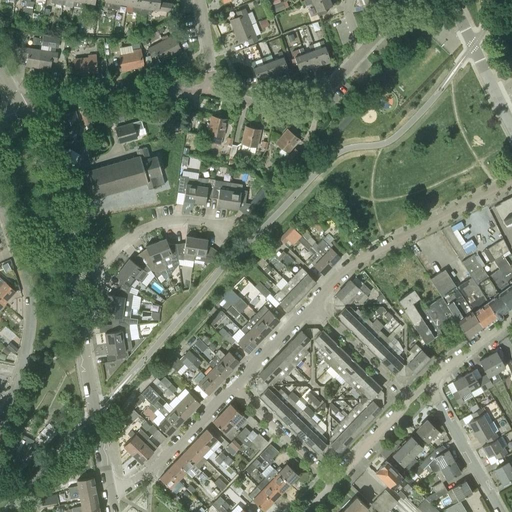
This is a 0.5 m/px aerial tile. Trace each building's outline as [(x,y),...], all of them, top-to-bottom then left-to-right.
[(26,0),(26,1),(24,12),(32,13),(34,1),(30,1),(30,0),(26,0)] [(83,0),(83,8),(87,8),(88,2),(95,3),(95,0),(83,0)] [(115,9),(116,0),(105,0),(104,7),(115,9)] [(127,4),(127,0),(116,0),(115,9),(119,9),(120,3),(127,4)] [(133,11),(136,12),(137,0),(127,0),(127,4),(133,5),(132,11),(133,11)] [(137,0),(136,12),(140,13),(141,7),(147,8),(148,0),(137,0)] [(151,8),(158,9),(160,1),(159,0),(148,0),(147,8),(146,14),(151,14),(151,8)] [(329,0),(314,0),(305,4),(306,7),(314,5),(318,15),(327,12),(325,8),(336,4),(334,0),(331,2),(329,0)] [(158,9),(172,12),(173,3),(160,1),(158,9)] [(273,12),(284,8),(282,1),(271,6),(269,7),(272,12),(273,12)] [(234,31),(251,24),(247,15),(245,8),(236,11),(238,16),(230,19),(234,31)] [(263,27),(270,24),(267,18),(260,21),(263,27)] [(251,24),(234,31),(239,42),(247,39),(249,44),(258,40),(251,24)] [(76,34),(77,26),(70,25),(69,32),(76,34)] [(11,50),(18,47),(11,32),(4,34),(11,50)] [(163,40),(171,57),(182,51),(178,43),(182,40),(178,32),(168,37),(167,35),(164,36),(165,39),(163,40)] [(293,34),(287,36),(290,42),(296,40),(293,34)] [(143,45),(150,42),(146,35),(140,39),(143,45)] [(64,38),(64,46),(78,46),(78,38),(64,38)] [(133,49),(140,47),(138,40),(131,41),(133,49)] [(171,57),(163,40),(147,48),(152,57),(156,54),(160,62),(171,57)] [(312,44),(320,65),(331,61),(323,40),(319,41),(312,44)] [(308,45),(311,51),(305,53),(310,69),(320,65),(312,44),(308,45)] [(38,68),(41,49),(24,47),(22,56),(27,57),(26,66),(38,68)] [(300,72),(310,69),(305,53),(303,47),(299,49),(301,54),(294,57),(300,72)] [(41,49),(38,68),(50,69),(51,61),(56,61),(58,52),(41,49)] [(122,70),(143,65),(140,49),(134,50),(134,53),(120,56),(122,70)] [(273,60),(279,76),(289,72),(281,51),(278,52),(271,54),(273,60)] [(76,73),(97,71),(95,54),(89,55),(89,58),(74,59),(76,73)] [(261,58),(269,79),(279,76),(273,60),(267,62),(265,57),(261,58)] [(269,79),(261,58),(251,62),(259,83),(269,79)] [(85,126),(90,124),(86,109),(80,111),(85,126)] [(75,111),(60,116),(65,133),(80,129),(75,111)] [(109,123),(125,119),(122,111),(107,116),(109,123)] [(212,116),(208,133),(223,136),(226,119),(212,116)] [(140,121),(115,128),(119,143),(136,138),(134,130),(142,128),(140,121)] [(246,126),(242,144),(256,147),(260,129),(246,126)] [(287,129),(276,143),(288,153),(299,139),(287,129)] [(89,173),(85,174),(87,182),(85,182),(87,189),(89,188),(91,196),(95,195),(96,199),(103,196),(103,195),(147,182),(149,189),(160,186),(157,174),(162,173),(157,156),(149,158),(146,147),(138,149),(139,153),(137,154),(138,156),(95,169),(94,167),(87,169),(89,173)] [(289,167),(300,152),(295,148),(283,162),(289,167)] [(283,164),(280,168),(284,172),(288,167),(283,164)] [(194,202),(197,185),(198,181),(198,180),(187,178),(180,177),(177,192),(185,193),(183,200),(194,202)] [(198,181),(197,185),(194,202),(205,203),(206,197),(212,197),(214,182),(215,179),(208,178),(207,180),(206,182),(205,180),(199,179),(198,181)] [(215,179),(214,182),(212,197),(218,198),(217,205),(228,207),(231,182),(215,179)] [(231,182),(228,207),(238,209),(239,202),(245,203),(247,190),(241,190),(242,184),(231,182)] [(270,191),(270,190),(264,185),(260,190),(265,195),(266,196),(270,191)] [(260,202),(254,197),(249,202),(255,207),(256,208),(260,202)] [(511,198),(494,207),(501,221),(503,220),(505,224),(511,220),(511,198)] [(320,232),(325,227),(317,219),(311,224),(320,232)] [(332,266),(311,246),(291,226),(280,238),(285,242),(288,239),(293,244),(297,240),(313,254),(308,259),(323,274),(332,266)] [(312,245),(311,246),(332,266),(341,257),(340,256),(345,252),(336,243),(331,247),(322,239),(317,243),(310,237),(311,236),(304,229),(300,233),(312,245)] [(380,240),(375,234),(372,237),(377,243),(380,240)] [(193,259),(197,237),(186,236),(185,242),(177,243),(178,259),(193,262),(193,259)] [(208,239),(197,237),(193,259),(209,262),(212,258),(211,256),(212,247),(206,246),(208,239)] [(179,264),(178,259),(177,243),(168,244),(166,238),(156,242),(164,263),(172,260),(173,261),(175,265),(179,264)] [(503,254),(509,251),(502,240),(484,251),(488,258),(491,256),(494,260),(503,254)] [(166,268),(164,263),(156,242),(146,246),(148,252),(141,257),(150,269),(161,274),(165,279),(168,277),(165,268),(166,268)] [(277,258),(280,261),(286,254),(283,251),(281,253),(279,251),(275,256),(277,258)] [(500,269),(494,272),(488,277),(497,291),(508,308),(511,305),(511,263),(510,265),(503,254),(494,260),(500,269)] [(472,278),(477,285),(488,277),(485,273),(474,255),(462,262),(472,278)] [(151,270),(150,269),(141,257),(135,262),(129,258),(123,266),(136,277),(141,281),(148,273),(147,272),(151,270)] [(267,273),(272,269),(268,265),(263,269),(267,273)] [(136,277),(123,266),(116,275),(121,279),(118,287),(129,292),(131,288),(128,286),(136,277)] [(182,268),(182,286),(190,286),(191,269),(182,268)] [(294,275),(309,290),(316,282),(302,268),(294,275)] [(483,327),(457,288),(445,270),(430,279),(442,297),(456,319),(468,338),(483,327)] [(287,283),(302,297),(309,290),(294,275),(287,283)] [(0,277),(0,298),(5,304),(16,292),(0,277)] [(487,301),(497,316),(498,317),(499,317),(500,317),(501,316),(501,315),(501,314),(501,313),(508,308),(497,291),(488,277),(477,285),(487,301)] [(487,301),(477,285),(472,278),(457,288),(483,327),(497,316),(487,301)] [(343,287),(355,298),(357,301),(365,293),(358,287),(350,279),(343,287)] [(267,289),(271,284),(268,281),(264,286),(259,281),(255,286),(266,297),(271,292),(267,289)] [(287,283),(280,290),(295,304),(302,297),(287,283)] [(129,292),(118,287),(114,295),(108,294),(106,305),(130,308),(132,295),(128,293),(129,292)] [(350,303),(355,298),(343,287),(336,294),(338,296),(334,300),(334,303),(350,303)] [(398,300),(403,308),(404,308),(412,303),(420,298),(414,289),(398,300)] [(295,304),(280,290),(273,297),(288,312),(295,304)] [(232,305),(240,313),(248,305),(242,300),(239,297),(232,305)] [(404,308),(403,308),(425,343),(442,333),(439,329),(456,319),(442,297),(418,312),(412,303),(404,308)] [(130,308),(106,305),(105,315),(112,316),(112,324),(129,323),(129,319),(130,308)] [(240,313),(232,305),(227,309),(236,317),(240,313)] [(264,305),(255,313),(272,329),(280,320),(272,312),(264,305)] [(382,306),(379,306),(375,311),(379,315),(385,309),(382,306)] [(343,323),(355,311),(351,307),(334,307),(334,310),(338,314),(336,316),(343,323)] [(355,311),(343,323),(351,330),(365,316),(358,308),(355,311)] [(152,311),(152,319),(159,319),(160,312),(152,311)] [(272,329),(255,313),(248,321),(264,337),(272,329)] [(208,321),(213,326),(220,319),(215,314),(211,318),(208,321)] [(372,323),(365,316),(351,330),(358,337),(372,323)] [(264,337),(248,321),(241,330),(245,334),(256,345),(264,337)] [(129,323),(112,324),(112,331),(105,332),(107,343),(130,339),(129,330),(129,323)] [(372,323),(358,337),(365,345),(379,330),(372,323)] [(393,336),(402,326),(400,323),(391,333),(393,336)] [(294,338),(306,349),(311,345),(310,328),(306,328),(303,332),(301,330),(294,338)] [(318,349),(330,337),(323,330),(320,332),(317,328),(314,328),(314,345),(318,349)] [(373,352),(387,337),(379,330),(365,345),(373,352)] [(231,345),(236,340),(227,332),(223,336),(231,345)] [(256,345),(245,334),(238,343),(248,353),(256,345)] [(204,335),(201,339),(200,339),(208,346),(213,351),(216,347),(204,335)] [(330,337),(318,349),(316,352),(323,359),(337,344),(330,337)] [(380,359),(394,344),(387,337),(373,352),(380,359)] [(200,339),(201,339),(200,338),(195,343),(203,351),(208,346),(200,339)] [(306,349),(294,338),(287,345),(302,359),(309,352),(306,349)] [(130,339),(107,343),(108,354),(115,352),(116,359),(128,357),(127,350),(131,349),(130,339)] [(408,351),(411,354),(423,365),(430,357),(422,350),(424,348),(418,341),(416,343),(408,351)] [(330,366),(345,351),(337,344),(323,359),(330,366)] [(386,365),(399,354),(401,351),(394,344),(380,359),(386,365)] [(280,352),(295,366),(302,359),(287,345),(280,352)] [(487,356),(496,371),(505,366),(501,359),(505,357),(500,346),(495,349),(496,351),(487,356)] [(189,350),(184,354),(197,367),(202,362),(189,350)] [(217,356),(232,370),(240,361),(229,351),(225,356),(220,351),(216,355),(217,356)] [(338,373),(352,358),(345,351),(330,366),(338,373)] [(273,359),(288,374),(293,368),(295,366),(280,352),(273,359)] [(197,367),(184,354),(179,359),(176,356),(169,363),(177,371),(184,364),(187,367),(188,366),(193,371),(197,367)] [(399,354),(386,365),(394,373),(396,371),(400,374),(404,374),(403,358),(399,354)] [(416,372),(423,365),(411,354),(407,358),(407,374),(410,374),(414,371),(416,372)] [(210,364),(213,367),(224,378),(232,370),(217,356),(210,364)] [(496,371),(487,356),(479,360),(486,374),(481,377),(487,387),(492,384),(488,376),(496,371)] [(345,380),(359,365),(352,358),(338,373),(345,380)] [(266,367),(278,378),(281,381),(288,374),(273,359),(266,367)] [(164,371),(167,374),(172,368),(169,365),(164,371)] [(352,387),(367,372),(359,365),(345,380),(352,387)] [(213,367),(205,376),(216,386),(224,378),(213,367)] [(278,378),(266,367),(259,374),(261,376),(257,380),(257,385),(271,385),(278,378)] [(462,376),(470,390),(479,385),(482,390),(487,387),(481,377),(477,379),(472,371),(462,376)] [(360,394),(363,391),(374,380),(367,372),(352,387),(360,394)] [(164,376),(160,381),(173,392),(176,388),(171,384),(172,383),(164,376)] [(216,386),(205,376),(197,384),(208,394),(216,386)] [(460,395),(470,390),(462,376),(452,381),(457,390),(452,393),(458,403),(463,401),(460,395)] [(369,397),(383,398),(383,392),(379,389),(381,387),(374,380),(363,391),(369,397)] [(173,392),(160,381),(156,385),(163,392),(164,391),(169,396),(173,392)] [(185,419),(174,409),(170,413),(157,400),(160,396),(149,385),(141,393),(145,397),(151,403),(157,408),(166,417),(176,427),(185,419)] [(266,403),(278,391),(271,385),(257,385),(257,390),(261,394),(259,396),(266,403)] [(278,391),(266,403),(273,410),(288,395),(280,388),(278,391)] [(190,392),(181,401),(192,411),(200,403),(190,392)] [(312,401),(315,397),(309,392),(306,395),(312,401)] [(145,397),(141,393),(134,401),(139,405),(145,397)] [(280,417),(295,402),(288,395),(273,410),(280,417)] [(315,397),(312,401),(317,406),(320,402),(315,397)] [(362,404),(374,416),(381,408),(379,406),(383,402),(383,398),(369,397),(362,404)] [(192,411),(181,401),(174,409),(185,419),(192,411)] [(302,409),(295,402),(280,417),(288,424),(302,409)] [(330,407),(335,412),(338,409),(331,402),(329,404),(330,407)] [(374,416),(362,404),(360,402),(353,409),(367,423),(374,416)] [(157,408),(151,403),(148,407),(153,412),(157,408)] [(222,413),(233,424),(242,415),(230,404),(222,413)] [(474,431),(488,423),(482,414),(484,413),(481,407),(471,413),(474,418),(468,421),(474,431)] [(128,426),(139,414),(133,409),(122,420),(128,426)] [(288,424),(295,431),(310,417),(302,409),(288,424)] [(367,423),(353,409),(346,416),(360,430),(367,423)] [(224,433),(233,424),(222,413),(213,422),(224,433)] [(310,417),(295,431),(303,438),(317,423),(321,420),(314,413),(310,417)] [(339,423),(353,437),(360,430),(346,416),(339,423)] [(176,427),(166,417),(158,425),(169,435),(176,427)] [(426,420),(417,429),(427,440),(437,430),(426,420)] [(141,426),(146,431),(150,426),(146,422),(141,426)] [(303,438),(310,445),(322,433),(325,431),(317,423),(303,438)] [(346,445),(353,437),(339,423),(331,431),(334,434),(346,445)] [(488,443),(496,438),(498,437),(495,432),(493,433),(488,423),(474,431),(479,441),(485,438),(488,443)] [(148,429),(152,433),(157,428),(153,424),(148,429)] [(245,427),(240,431),(246,436),(250,432),(245,427)] [(124,445),(133,454),(147,438),(149,436),(140,428),(124,445)] [(157,438),(162,433),(157,428),(152,433),(157,438)] [(199,437),(209,447),(217,439),(207,429),(199,437)] [(246,436),(240,431),(236,436),(241,441),(246,436)] [(260,449),(267,441),(259,433),(251,441),(260,449)] [(322,433),(310,445),(318,452),(320,451),(323,454),(327,454),(326,438),(322,433)] [(346,445),(334,434),(330,438),(330,454),(333,454),(337,450),(339,452),(346,445)] [(401,446),(410,455),(420,445),(410,436),(401,446)] [(209,447),(199,437),(191,445),(204,458),(210,452),(207,449),(209,447)] [(142,463),(156,447),(147,438),(133,454),(142,463)] [(496,438),(488,443),(482,446),(488,456),(493,453),(496,458),(506,452),(503,447),(501,448),(496,438)] [(229,444),(236,450),(240,446),(234,439),(229,444)] [(269,464),(273,460),(271,458),(278,452),(270,444),(259,455),(269,464)] [(207,460),(204,458),(191,445),(183,453),(199,468),(207,460)] [(433,472),(435,471),(440,468),(454,460),(448,449),(443,445),(434,449),(414,471),(418,475),(429,464),(433,472)] [(402,464),(410,455),(401,446),(392,454),(402,464)] [(218,455),(223,460),(229,465),(233,460),(227,455),(226,456),(221,451),(218,455)] [(175,462),(186,472),(190,468),(197,475),(201,470),(199,468),(183,453),(175,462)] [(223,460),(218,455),(214,459),(219,464),(223,460)] [(256,458),(251,464),(255,467),(260,462),(256,458)] [(435,471),(441,481),(442,481),(446,478),(446,479),(460,471),(454,460),(440,468),(435,471)] [(414,505),(423,495),(386,461),(375,472),(393,489),(398,483),(408,493),(405,496),(414,505)] [(178,480),(186,472),(175,462),(168,470),(178,480)] [(507,462),(495,469),(503,483),(511,478),(511,463),(509,465),(507,462)] [(255,467),(251,464),(246,469),(250,473),(255,467)] [(287,464),(278,473),(290,484),(298,475),(287,464)] [(290,484),(278,473),(274,469),(266,477),(281,492),(290,484)] [(178,480),(168,470),(160,478),(170,488),(178,480)] [(204,480),(208,476),(203,471),(198,475),(204,480)] [(68,488),(69,490),(69,493),(95,488),(93,477),(86,478),(77,480),(78,486),(68,488)] [(222,490),(227,485),(218,477),(214,482),(222,490)] [(281,492),(266,477),(257,486),(272,501),(281,492)] [(451,487),(451,488),(447,490),(446,491),(452,502),(471,491),(465,480),(451,487)] [(234,481),(229,486),(239,495),(244,490),(234,481)] [(445,486),(442,481),(441,481),(432,486),(435,491),(445,486)] [(192,492),(195,489),(190,484),(187,487),(192,492)] [(272,501),(257,486),(248,495),(264,510),(272,501)] [(446,491),(447,490),(445,486),(435,491),(425,497),(429,501),(438,496),(446,491)] [(95,488),(69,493),(70,499),(80,497),(81,501),(97,498),(95,488)] [(213,498),(219,492),(215,488),(209,494),(213,498)] [(386,511),(390,508),(397,502),(385,490),(371,504),(379,511),(386,511)] [(174,500),(176,498),(178,496),(174,492),(170,496),(174,500)] [(219,496),(215,501),(226,511),(231,507),(225,502),(219,496)] [(357,496),(340,511),(366,511),(364,510),(367,506),(357,496)] [(423,496),(415,505),(419,509),(427,500),(423,496)] [(63,511),(77,511),(99,508),(97,498),(81,501),(82,506),(62,509),(63,511)] [(424,511),(432,504),(427,500),(419,509),(422,511),(424,511)] [(227,511),(226,511),(215,501),(211,505),(218,511),(227,511)] [(444,510),(445,511),(466,511),(459,501),(444,510)]
